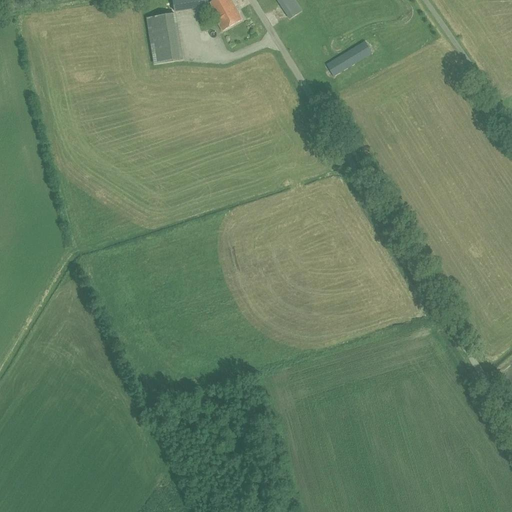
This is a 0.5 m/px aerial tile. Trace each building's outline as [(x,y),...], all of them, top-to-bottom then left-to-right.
[(200,8),(200,6),(198,0),(172,0),(175,12),(200,8)] [(231,0),(214,0),(209,3),(218,19),(216,20),(223,31),(242,20),(231,0)] [(296,0),(276,0),(290,20),(303,11),(296,0)] [(175,14),(147,19),(155,64),(183,59),(175,14)] [(334,77),(372,54),(365,42),(326,64),(334,77)]
